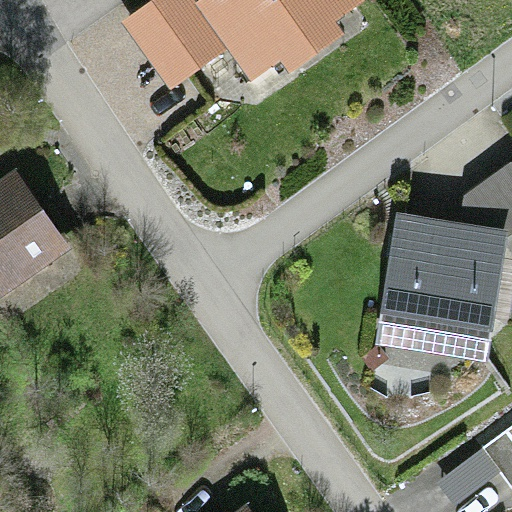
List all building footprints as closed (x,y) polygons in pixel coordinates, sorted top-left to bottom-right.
[(187,0),(160,0),(130,22),(171,81),(220,46),(187,0)] [(211,0),(208,2),(255,68),(349,0),(211,0)] [(0,289),(59,250),(9,178),(0,184),(0,289)] [(499,237),(401,222),(386,318),(420,324),(417,341),(481,351),(499,237)] [(511,424),(481,447),(511,488),(511,424)]
